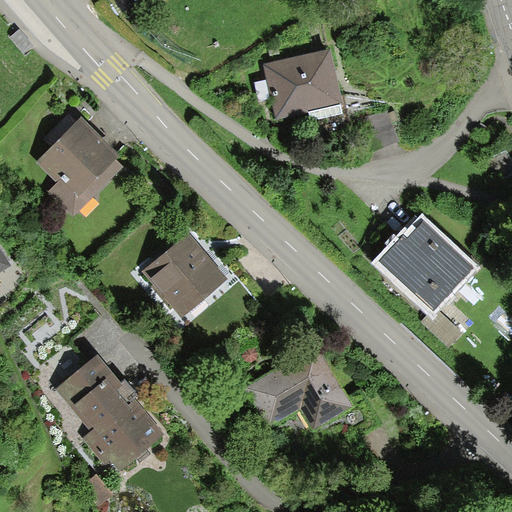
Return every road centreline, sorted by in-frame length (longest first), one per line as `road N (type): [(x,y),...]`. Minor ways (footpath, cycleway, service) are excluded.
road 1 (tertiary): [(485,428),(172,136),(44,0)]
road 2 (residential): [(131,342),(262,496),(289,510),(319,507),(485,428)]
road 3 (residential): [(511,68),(431,154),(361,175)]
